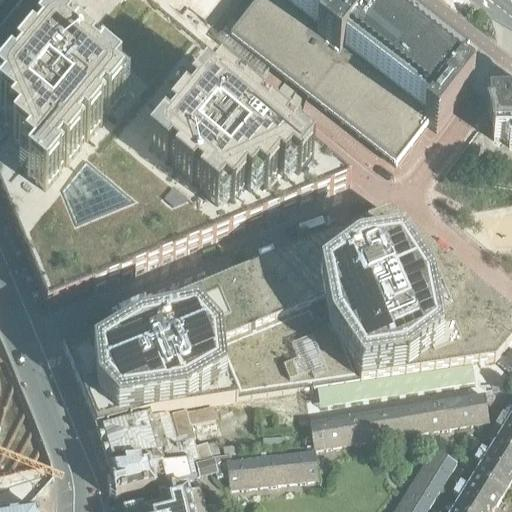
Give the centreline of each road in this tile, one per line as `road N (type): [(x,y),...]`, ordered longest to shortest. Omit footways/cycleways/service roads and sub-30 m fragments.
road 1 (residential): [(0,304),(68,469),(73,511)]
road 2 (residential): [(397,195),(415,186),(511,56)]
road 3 (residential): [(397,195),(244,251)]
